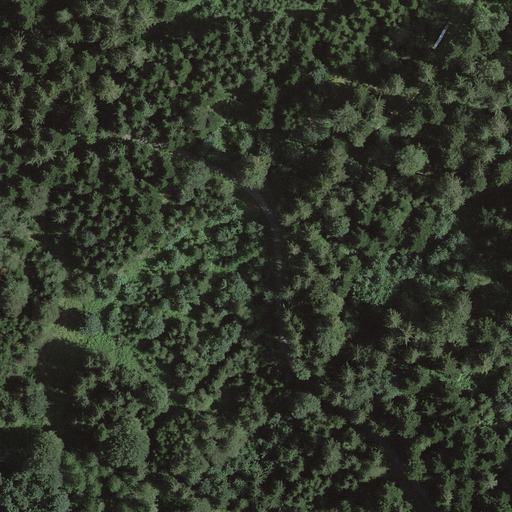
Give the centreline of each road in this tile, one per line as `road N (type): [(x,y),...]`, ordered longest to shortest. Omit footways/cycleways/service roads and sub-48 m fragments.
road 1 (track): [(55,511),(55,426),(75,339),(174,240),(236,214),(406,103),(472,0)]
road 2 (track): [(432,511),(384,445),(287,362),(277,329),(276,236),(259,199),(236,178),(135,137),(103,138),(0,180)]
